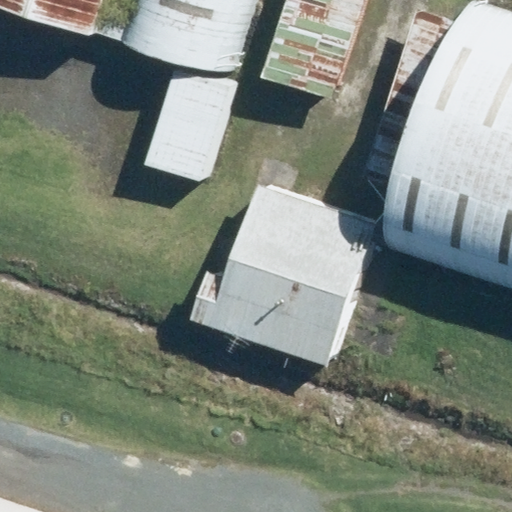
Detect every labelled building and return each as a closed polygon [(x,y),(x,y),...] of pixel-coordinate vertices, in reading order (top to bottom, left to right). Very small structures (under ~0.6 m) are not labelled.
[(19,0),(124,33),(134,0),(19,0)] [(260,0),(153,0),(140,42),(238,73),(260,0)] [(379,0),(300,0),(275,78),(346,101),(379,0)] [(511,0),(499,0),(422,244),(511,272),(511,0)] [(159,165),(220,183),(249,87),(188,69),(159,165)] [(208,310),(346,357),(392,222),(282,185),(252,272),(224,262),(208,310)]
